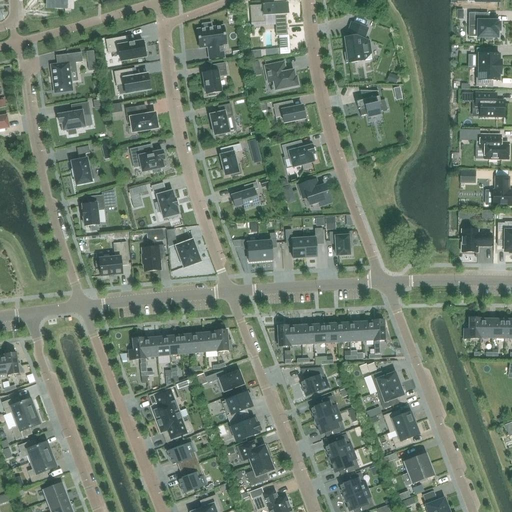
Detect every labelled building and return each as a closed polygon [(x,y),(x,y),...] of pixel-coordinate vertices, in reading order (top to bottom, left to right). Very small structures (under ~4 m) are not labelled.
[(46,0),(47,0),(47,1),(47,2),(48,2),(48,3),(49,4),(49,5),(50,5),(51,6),(52,6),(52,7),(53,7),(54,8),(55,8),(56,8),(57,8),(57,9),(58,9),(59,9),(60,9),(61,9),(62,9),(62,8),(63,8),(64,8),(65,8),(66,7),(67,7),(67,6),(68,6),(69,5),(70,5),(70,4),(71,3),(71,2),(72,2),(72,1),(72,0),(46,0)] [(273,0),(274,5),(250,6),(251,24),(265,23),(265,16),(274,15),(276,37),(287,36),(285,14),(288,14),(287,4),(285,4),(284,0),(273,0)] [(481,21),(481,14),(469,14),(468,27),(475,27),(475,29),(477,29),(477,38),(484,38),(484,40),(492,40),(492,38),(497,38),(497,31),(499,31),(499,24),(497,24),(497,22),(481,21)] [(364,40),(367,29),(351,23),(348,32),(352,33),(350,38),(345,39),(347,53),(344,53),(345,64),(371,60),(368,42),(369,42),(364,40)] [(226,45),(223,27),(211,28),(211,24),(202,25),(202,29),(197,30),(199,48),(207,47),(209,60),(224,58),(222,45),(226,45)] [(128,37),(106,41),(108,54),(119,52),(121,62),(145,58),(144,52),(146,52),(145,44),(143,44),(143,42),(129,44),(128,37)] [(476,68),(501,68),(501,61),(499,61),(499,55),(493,55),(493,49),(476,49),(476,68)] [(94,61),(93,51),(86,52),(87,62),(94,61)] [(73,72),(72,64),(82,62),(81,53),(67,55),(68,64),(51,66),(54,94),(72,91),(70,72),(73,72)] [(283,63),(265,67),(268,83),(273,82),(275,91),(297,86),(296,78),(294,79),(293,72),(285,73),(283,63)] [(218,77),(227,76),(225,64),(211,66),(212,73),(202,74),(206,95),(208,95),(208,97),(216,96),(215,93),(221,92),(218,77)] [(501,75),(501,68),(476,68),(475,87),(492,87),(492,81),(499,81),(499,75),(501,75)] [(131,71),(113,75),(116,89),(124,87),(126,96),(150,91),(146,76),(133,79),(131,71)] [(378,92),(363,91),(363,92),(364,92),(365,100),(356,102),(358,110),(359,110),(360,117),(367,115),(368,118),(379,115),(379,113),(382,112),(378,97),(377,92),(378,92)] [(495,94),(475,94),(475,107),(480,107),(480,117),(503,118),(504,101),(495,101),(495,94)] [(302,106),(293,108),(292,102),(273,105),(276,118),(279,118),(283,120),(284,124),(304,120),(304,118),(306,117),(305,111),(303,111),(302,106)] [(163,103),(154,103),(154,115),(163,115),(163,103)] [(83,117),(90,116),(88,104),(71,106),(73,113),(58,116),(59,124),(60,124),(61,132),(68,130),(69,135),(75,134),(75,129),(84,128),(83,117)] [(219,113),(210,116),(214,136),(216,136),(216,138),(224,136),(223,134),(229,133),(226,117),(232,116),(230,105),(218,108),(219,113)] [(154,115),(144,117),(142,106),(125,109),(127,124),(131,124),(133,132),(139,131),(139,133),(148,131),(148,130),(156,128),(154,115)] [(6,116),(0,117),(0,129),(8,128),(6,116)] [(508,160),(508,144),(500,144),(500,136),(479,136),(479,149),(484,149),(484,159),(508,160)] [(312,146),(298,150),(296,143),(282,147),(285,159),(290,157),(292,168),(302,165),(303,170),(310,168),(309,163),(315,162),(313,154),(314,154),(312,146)] [(220,156),(225,177),(232,175),(233,177),(241,175),(239,167),(237,167),(233,153),(241,151),(240,145),(228,148),(229,154),(220,156)] [(89,171),(87,159),(86,159),(85,155),(90,154),(88,146),(76,149),(78,156),(79,156),(80,160),(71,162),(73,171),(72,171),(72,172),(73,172),(74,176),(73,176),(73,177),(74,177),(76,186),(91,183),(91,180),(93,179),(92,171),(89,171)] [(162,152),(150,154),(148,146),(130,150),(134,168),(141,167),(142,172),(152,170),(153,174),(160,172),(159,169),(165,167),(163,160),(164,160),(162,152)] [(462,174),(461,185),(478,186),(479,179),(471,179),(471,174),(462,174)] [(493,206),(511,206),(511,190),(508,191),(508,178),(495,178),(495,191),(493,191),(493,206)] [(324,185),(318,187),(316,180),(298,186),(302,199),(307,197),(310,206),(319,203),(320,207),(330,204),(324,185)] [(254,190),(258,189),(256,183),(243,187),(245,192),(231,197),(235,207),(243,205),(244,210),(258,205),(254,190)] [(163,184),(151,187),(153,193),(156,192),(157,196),(156,196),(158,203),(155,204),(157,213),(161,212),(163,219),(168,218),(169,220),(177,217),(177,216),(179,215),(176,207),(177,207),(175,199),(174,200),(172,192),(164,194),(163,190),(165,190),(163,184)] [(99,225),(97,210),(115,208),(113,191),(102,194),(102,196),(90,198),(90,204),(82,205),(82,211),(83,218),(84,227),(90,226),(91,231),(98,231),(98,225),(99,225)] [(315,237),(303,237),(304,259),(316,258),(315,242),(323,241),(322,230),(314,230),(315,237)] [(304,259),(303,237),(292,238),(292,231),(285,231),(286,244),(292,243),(293,260),(304,259)] [(477,231),(461,231),(461,253),(477,253),(477,247),(490,247),(490,234),(477,234),(477,231)] [(504,233),(497,232),(497,247),(504,247),(504,252),(509,252),(509,253),(511,253),(511,231),(504,231),(504,233)] [(348,233),(329,234),(329,242),(335,242),(336,257),(350,256),(349,248),(351,248),(350,239),(349,239),(348,233)] [(270,242),(259,243),(260,262),(272,261),(271,245),(276,245),(275,234),(269,234),(270,242)] [(192,241),(175,248),(183,269),(200,262),(192,241)] [(247,241),(241,241),(241,247),(247,247),(248,263),(260,262),(259,243),(247,244),(247,241)] [(99,262),(95,262),(95,270),(100,270),(101,277),(122,275),(121,266),(128,266),(126,243),(113,244),(114,258),(99,260),(99,262)] [(157,247),(142,249),(143,255),(141,255),(142,264),(144,264),(144,272),(160,271),(159,258),(165,257),(164,246),(157,246),(157,247)] [(480,340),(480,319),(469,319),(468,330),(463,330),(463,339),(480,340)] [(492,339),(492,320),(480,320),(480,319),(480,340),(480,338),(492,339)] [(504,339),(504,321),(492,320),(492,339),(504,339)] [(372,342),(373,342),(372,321),(372,323),(360,323),(361,341),(372,341),(372,342)] [(389,341),(387,331),(384,331),(384,321),(372,321),(373,342),(389,341)] [(349,342),(361,341),(360,323),(348,324),(349,342)] [(337,343),(349,342),(348,324),(336,325),(337,343)] [(314,344),(325,343),(324,325),(312,326),(314,344)] [(325,343),(337,343),(336,325),(324,325),(325,343)] [(278,347),(290,347),(288,326),(277,327),(278,340),(276,340),(276,345),(278,345),(278,347)] [(302,345),(300,327),(289,327),(289,326),(288,326),(290,347),(290,346),(302,345)] [(302,345),(314,344),(312,326),(300,327),(302,345)] [(215,332),(217,352),(232,351),(231,341),(227,341),(226,331),(215,332)] [(217,352),(215,332),(215,333),(203,334),(205,352),(216,351),(217,352)] [(193,353),(205,352),(203,334),(191,335),(193,353)] [(181,355),(193,353),(191,335),(179,336),(181,355)] [(169,356),(181,355),(179,336),(167,338),(169,356)] [(157,357),(169,356),(167,338),(155,339),(157,357)] [(129,361),(145,359),(143,339),(132,340),(133,350),(128,351),(129,361)] [(157,357),(155,339),(144,340),(144,339),(143,339),(145,359),(146,359),(146,358),(157,357)] [(24,373),(20,364),(17,364),(16,354),(5,355),(8,376),(24,373)] [(316,368),(303,369),(308,380),(300,383),(302,388),(305,396),(328,388),(325,380),(321,381),(319,376),(316,368)] [(219,373),(205,378),(207,384),(217,381),(221,393),(243,385),(238,372),(224,377),(222,371),(219,373)] [(370,376),(376,393),(399,384),(398,381),(397,381),(395,373),(383,378),(381,372),(370,376)] [(399,384),(376,393),(383,410),(393,406),(391,400),(403,396),(400,388),(401,388),(399,384)] [(150,408),(155,421),(179,412),(174,400),(178,398),(174,388),(150,397),(152,404),(153,403),(154,406),(150,408)] [(250,394),(247,395),(246,393),(226,401),(229,410),(225,412),(229,422),(248,415),(246,409),(252,407),(250,402),(253,401),(250,394)] [(315,408),(310,409),(312,414),(315,422),(338,413),(335,406),(331,408),(327,398),(318,401),(320,406),(318,407),(318,406),(314,408),(315,408)] [(14,399),(1,403),(6,415),(10,414),(13,420),(35,412),(30,400),(17,405),(14,399)] [(396,411),(383,416),(389,434),(396,431),(414,424),(410,413),(398,417),(396,411)] [(35,412),(13,420),(16,427),(11,429),(16,441),(28,436),(26,429),(39,425),(35,412)] [(73,412),(67,414),(72,425),(77,423),(73,412)] [(179,412),(155,421),(160,434),(164,432),(165,435),(164,436),(167,442),(191,433),(187,423),(183,424),(179,412)] [(341,421),(338,413),(315,422),(320,435),(329,431),(331,436),(340,432),(336,423),(341,421)] [(253,419),(250,420),(248,415),(229,422),(236,442),(258,433),(258,432),(261,431),(258,424),(255,425),(253,419)] [(414,424),(396,431),(398,437),(391,439),(396,450),(408,445),(406,440),(418,435),(414,424)] [(267,435),(270,444),(276,442),(273,433),(267,435)] [(332,445),(325,448),(327,452),(326,452),(329,460),(353,452),(350,444),(345,446),(341,436),(332,439),(334,444),(332,445)] [(31,441),(18,446),(22,458),(27,457),(29,463),(51,455),(46,443),(33,448),(31,441)] [(264,446),(259,448),(256,441),(236,448),(241,462),(248,459),(251,465),(269,458),(268,456),(270,456),(267,447),(265,448),(264,446)] [(190,444),(167,452),(172,466),(179,463),(182,470),(194,466),(189,453),(193,452),(190,444)] [(355,459),(353,452),(329,460),(334,473),(344,469),(345,474),(354,471),(351,461),(355,459)] [(384,464),(395,460),(393,454),(382,458),(384,464)] [(407,473),(430,465),(425,454),(418,457),(418,455),(409,458),(410,460),(403,462),(407,473)] [(51,455),(29,463),(32,470),(27,472),(32,484),(45,479),(42,472),(55,467),(51,455)] [(271,460),(270,460),(269,458),(251,465),(253,471),(246,474),(250,487),(265,481),(263,475),(274,471),(273,469),(275,468),(271,460)] [(427,479),(434,476),(430,465),(407,473),(411,485),(419,482),(419,484),(427,481),(427,479)] [(194,466),(182,470),(185,478),(178,481),(183,494),(206,485),(203,477),(199,479),(194,466)] [(367,490),(364,483),(360,484),(356,474),(347,478),(348,482),(346,483),(347,483),(339,486),(341,490),(344,499),(367,490)] [(47,502),(66,494),(61,483),(42,490),(47,502)] [(278,499),(278,500),(274,490),(252,499),(256,511),(258,511),(262,511),(265,511),(284,511),(290,510),(289,505),(289,503),(288,499),(286,498),(285,497),(284,497),(282,497),(279,498),(278,499)] [(361,511),(369,509),(365,499),(370,497),(367,490),(344,499),(349,511),(358,508),(359,511),(361,511)] [(398,501),(410,497),(408,492),(396,496),(398,501)] [(435,500),(436,499),(433,492),(422,496),(425,503),(429,502),(430,505),(429,506),(430,511),(447,511),(443,500),(436,503),(435,500)] [(50,511),(51,511),(70,505),(66,494),(47,502),(50,511)] [(220,511),(215,496),(202,501),(205,508),(193,511),(220,511)] [(417,510),(425,507),(421,497),(412,501),(417,510)]
